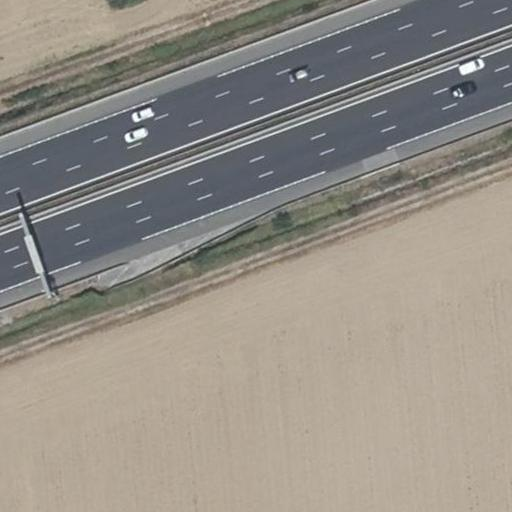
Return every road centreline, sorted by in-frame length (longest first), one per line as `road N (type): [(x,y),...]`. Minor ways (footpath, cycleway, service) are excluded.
road 1 (track): [(0,357),(511,166)]
road 2 (motorway): [(0,266),(511,76)]
road 3 (motorway): [(509,0),(0,187)]
road 4 (track): [(256,0),(0,94)]
